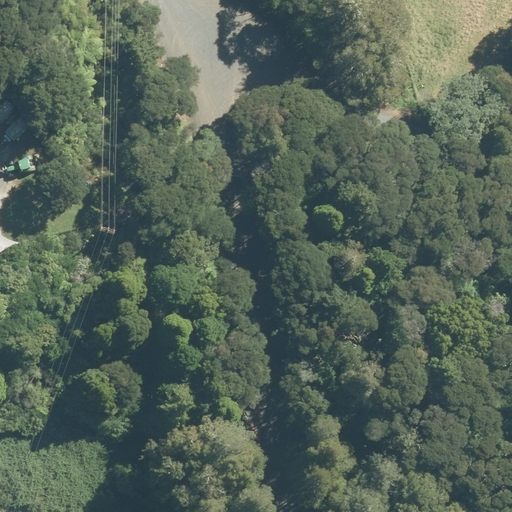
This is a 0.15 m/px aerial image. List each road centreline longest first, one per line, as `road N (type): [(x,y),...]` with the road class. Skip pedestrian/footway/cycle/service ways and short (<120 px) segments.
road 1 (tertiary): [(157,0),(250,251),(279,511)]
road 2 (track): [(172,0),(240,32),(511,203)]
